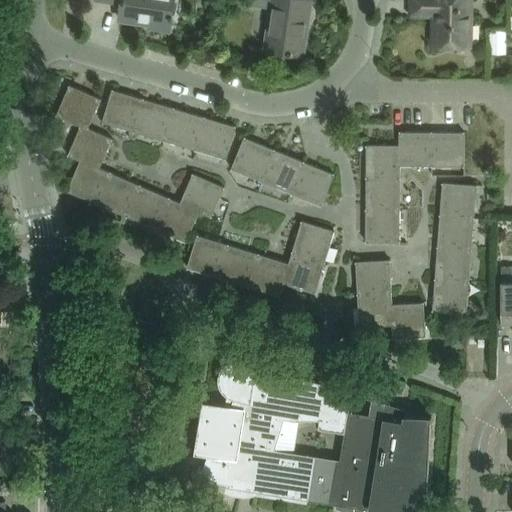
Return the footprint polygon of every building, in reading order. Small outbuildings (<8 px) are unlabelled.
[(104,0),(122,3),(119,18),(169,26),(170,18),(172,18),(173,14),(171,14),(172,0),(104,0)] [(303,55),(310,0),(252,0),(252,6),(270,8),(264,49),(303,55)] [(470,0),(410,0),(410,15),(433,15),(432,45),(469,45),(470,0)] [(56,116),(80,126),(80,125),(87,128),(88,127),(100,98),(69,85),(56,116)] [(133,131),(143,99),(111,89),(102,122),(133,131)] [(164,140),(173,108),(143,99),(133,131),(164,140)] [(194,149),(204,117),(173,108),(164,140),(194,149)] [(235,126),(204,117),(194,149),(226,159),(235,126)] [(99,169),(99,168),(112,138),(88,127),(87,128),(80,125),(80,126),(67,155),(79,161),(80,160),(99,169)] [(431,166),(431,132),(398,132),(398,145),(399,145),(399,165),(400,165),(431,166)] [(464,132),(431,132),(431,166),(464,166),(464,132)] [(261,181),(274,149),(244,137),(231,168),(261,181)] [(399,145),(398,145),(366,145),(366,177),(400,177),(400,165),(399,165),(399,145)] [(290,193),(303,161),(274,149),(261,181),(290,193)] [(97,203),(110,172),(99,168),(99,169),(80,160),(79,161),(67,190),(97,203)] [(334,174),(303,161),(290,193),(321,205),(334,174)] [(126,216),(140,185),(110,172),(97,203),(126,216)] [(192,173),(180,202),(179,203),(199,211),(198,212),(210,217),(224,187),(192,173)] [(399,209),(400,177),(366,177),(365,209),(399,209)] [(476,185),(442,182),(439,215),(473,217),(476,185)] [(155,229),(169,198),(140,185),(126,216),(155,229)] [(185,242),(198,212),(199,211),(179,203),(180,202),(169,198),(155,229),(185,242)] [(399,242),(399,209),(365,209),(365,242),(399,242)] [(471,249),(473,217),(439,215),(437,247),(471,249)] [(301,220),(292,252),(324,262),(334,230),(301,220)] [(218,277),(228,244),(196,235),(186,267),(218,277)] [(248,286),(258,254),(228,244),(218,277),(248,286)] [(468,281),(471,249),(437,247),(434,279),(468,281)] [(314,293),(324,262),(292,252),(288,263),(289,263),(283,283),(283,284),(314,293)] [(289,263),(288,263),(258,254),(248,286),(280,296),(283,284),(283,283),(289,263)] [(355,261),(357,294),(391,292),(389,259),(355,261)] [(511,322),(511,281),(511,267),(501,267),(500,322),(511,322)] [(466,314),(468,281),(434,279),(432,311),(466,314)] [(391,304),(391,292),(357,294),(359,327),(391,325),(392,325),(391,304)] [(423,302),(391,304),(392,325),(391,325),(392,338),(425,336),(423,302)] [(433,329),(435,329),(443,329),(443,319),(433,318),(433,329)] [(308,500),(315,456),(274,449),(283,419),(286,419),(288,420),(293,421),(297,420),(303,420),(308,419),(314,419),(319,420),(318,428),(344,433),(350,392),(283,372),(283,373),(282,378),(255,374),(256,367),(247,362),(246,361),(244,360),(241,360),(238,359),(236,360),(234,360),(231,361),(228,362),(225,364),(223,366),(222,368),(221,369),(220,372),(219,375),(218,378),(218,380),(218,382),(219,383),(219,385),(220,388),(221,389),(222,391),(224,393),(227,395),(228,396),(230,397),(232,398),(233,398),(231,406),(205,402),(197,454),(207,455),(203,468),(198,467),(195,482),(228,487),(227,491),(241,495),(243,487),(254,489),(253,491),(308,500)] [(386,403),(373,399),(350,392),(344,433),(340,460),(315,456),(308,500),(338,505),(338,506),(351,508),(351,507),(369,510),(386,403)] [(425,511),(427,498),(431,416),(408,415),(404,415),(405,409),(386,403),(369,510),(383,511),(425,511)]
